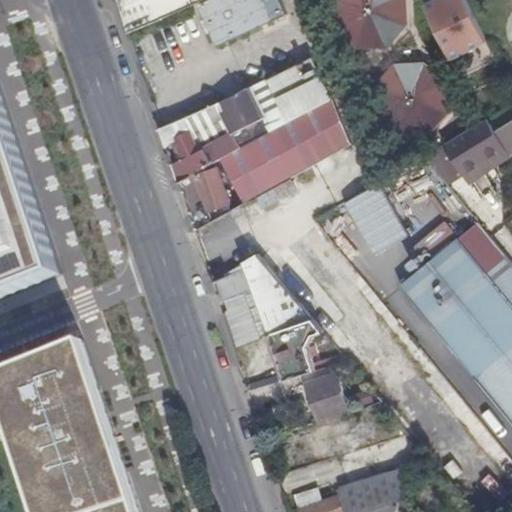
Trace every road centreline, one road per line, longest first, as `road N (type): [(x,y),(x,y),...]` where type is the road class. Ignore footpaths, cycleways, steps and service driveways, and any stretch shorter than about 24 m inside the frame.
road 1 (primary): [(164,278),(66,0)]
road 2 (primary): [(243,511),(164,278)]
road 3 (residential): [(0,342),(164,278)]
